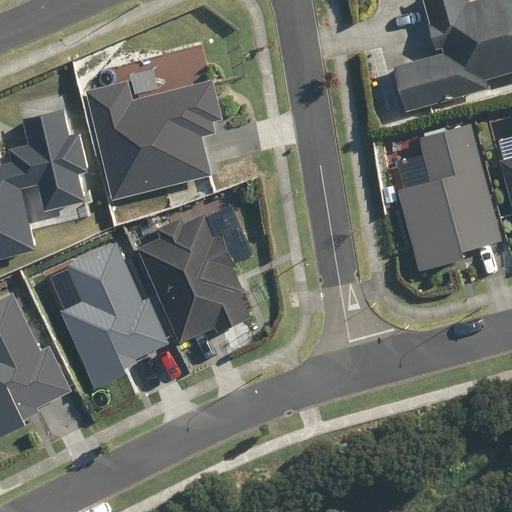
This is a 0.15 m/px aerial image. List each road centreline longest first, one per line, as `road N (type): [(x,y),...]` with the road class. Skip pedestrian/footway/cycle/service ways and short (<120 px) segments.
road 1 (residential): [(354,369),(295,0)]
road 2 (residential): [(33,511),(261,400),(354,369)]
road 3 (residential): [(354,369),(511,327)]
